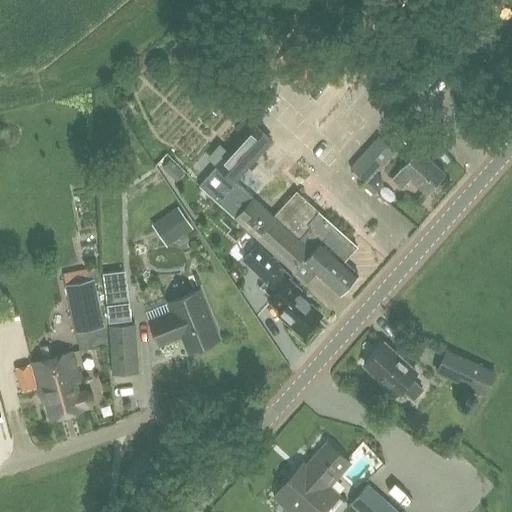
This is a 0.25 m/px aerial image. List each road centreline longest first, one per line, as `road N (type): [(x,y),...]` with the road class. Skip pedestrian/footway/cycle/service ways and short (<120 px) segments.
road 1 (tertiary): [(269,415),(511,145)]
road 2 (unclassified): [(0,469),(196,401),(269,415)]
road 3 (tertiary): [(187,511),(269,415)]
